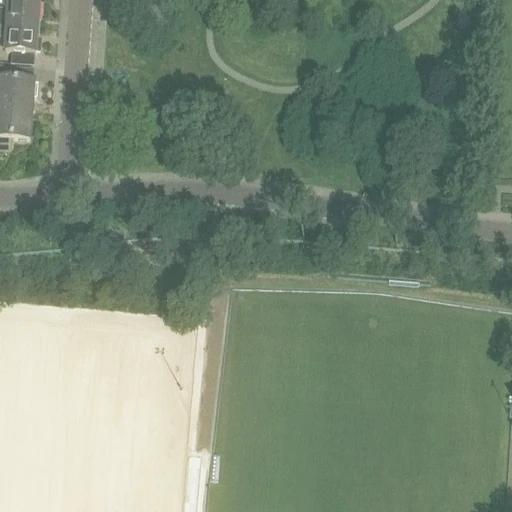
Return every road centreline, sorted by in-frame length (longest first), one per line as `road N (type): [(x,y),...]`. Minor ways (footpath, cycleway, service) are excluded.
road 1 (residential): [(511,231),(217,192),(68,195)]
road 2 (residential): [(68,195),(78,0)]
